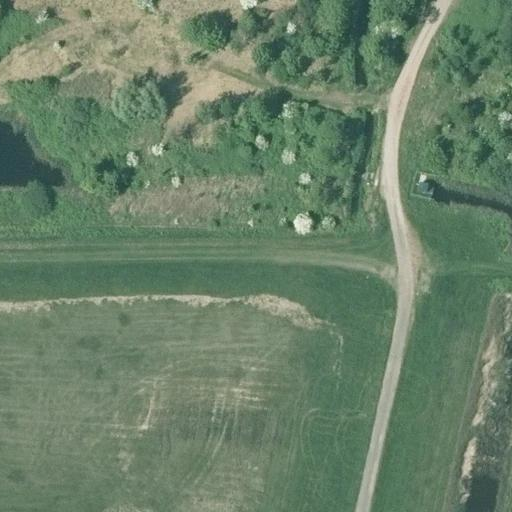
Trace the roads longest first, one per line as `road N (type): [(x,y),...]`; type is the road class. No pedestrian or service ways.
road 1 (track): [(361,511),(409,294),(401,245)]
road 2 (track): [(440,0),(394,108),(387,181),(401,245)]
